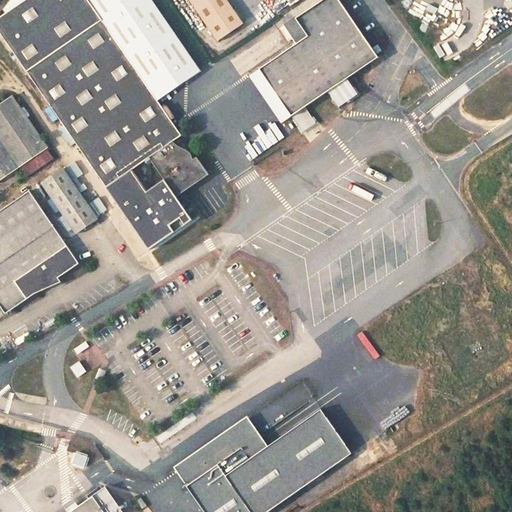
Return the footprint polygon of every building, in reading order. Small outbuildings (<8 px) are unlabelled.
[(15,0),(12,5),(14,9),(0,18),(0,29),(149,250),(193,222),(178,199),(212,177),(199,158),(196,159),(177,143),(185,137),(90,0),(15,0)] [(242,21),(228,0),(190,0),(217,38),(242,21)] [(292,111),(377,54),(342,0),(321,0),(299,16),(310,33),(299,41),(262,65),(292,111)] [(452,23),(463,3),(457,0),(446,0),(439,16),(452,23)] [(279,12),(296,37),(299,41),(310,33),(299,16),(291,4),(279,12)] [(485,16),(480,31),(489,34),(494,19),(485,16)] [(242,53),(231,62),(240,74),(251,66),(242,53)] [(252,72),(282,118),(292,111),(262,65),(252,72)] [(0,184),(19,172),(47,153),(50,151),(13,98),(7,88),(0,92),(0,184)] [(55,164),(47,153),(19,172),(27,183),(55,164)] [(72,167),(77,177),(83,174),(77,164),(72,167)] [(46,186),(80,236),(100,223),(66,172),(46,186)] [(84,265),(34,193),(0,215),(0,304),(9,318),(84,265)] [(315,223),(313,230),(328,234),(330,228),(315,223)] [(76,349),(79,355),(90,347),(87,342),(76,349)] [(81,361),(71,368),(78,379),(88,372),(81,361)] [(264,448),(245,419),(171,469),(202,511),(267,511),(350,455),(321,411),(264,448)] [(78,452),(73,465),(87,470),(92,458),(78,452)] [(72,511),(103,511),(94,498),(72,511)]
